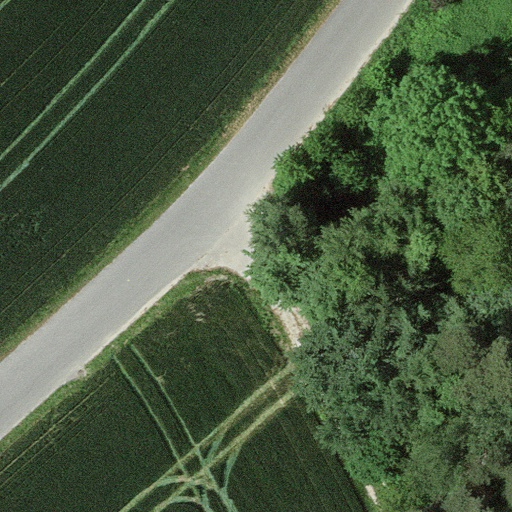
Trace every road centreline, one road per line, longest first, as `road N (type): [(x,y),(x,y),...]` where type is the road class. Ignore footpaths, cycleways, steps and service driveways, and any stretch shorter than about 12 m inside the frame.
road 1 (unclassified): [(0,398),(226,186),(373,0)]
road 2 (track): [(226,186),(392,511)]
